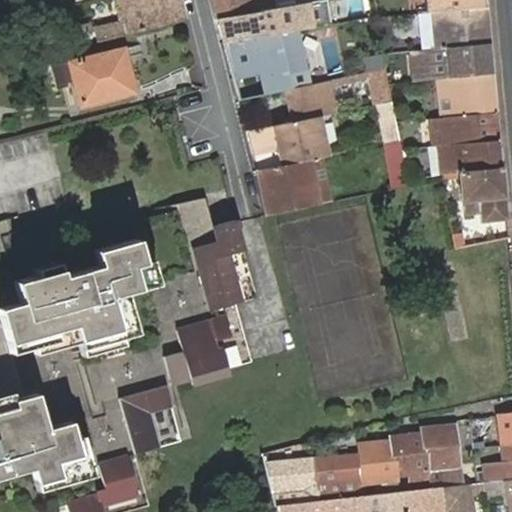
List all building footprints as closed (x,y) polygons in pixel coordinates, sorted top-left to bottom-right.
[(99,30),(101,41),(182,20),(177,0),(123,0),(129,24),(99,30)] [(208,0),(213,20),(251,12),(291,4),(289,0),(268,0),(260,2),(259,0),(208,0)] [(412,0),(413,11),(416,10),(486,4),(485,0),(412,0)] [(416,10),(419,48),(490,42),(486,4),(416,10)] [(213,20),(219,45),(258,38),(251,12),(213,20)] [(305,86),(291,31),(258,38),(219,45),(233,102),(252,98),(279,91),(284,91),(305,86)] [(419,48),(421,79),(434,78),(492,72),(490,42),(419,48)] [(124,70),(119,51),(111,53),(115,72),(124,70)] [(111,53),(66,65),(76,106),(129,92),(124,70),(115,72),(111,53)] [(434,78),(438,117),(496,111),(492,72),(434,78)] [(286,122),(316,115),(329,112),(322,81),(305,86),(284,91),(279,91),(286,122)] [(380,141),(394,137),(383,100),(371,103),(380,141)] [(429,146),(432,146),(441,144),(498,139),(496,111),(438,117),(425,118),(429,146)] [(240,133),(249,172),(275,166),(301,160),(314,158),(326,155),(316,115),(286,122),(266,127),(240,133)] [(432,146),(437,174),(456,172),(501,168),(498,139),(441,144),(432,146)] [(301,160),(309,192),(322,189),(314,158),(301,160)] [(249,172),(257,204),(309,192),(301,160),(275,166),(249,172)] [(501,168),(456,172),(460,203),(462,202),(464,217),(480,215),(481,222),(506,220),(501,168)] [(257,204),(260,217),(312,204),(309,192),(257,204)] [(202,308),(232,300),(221,253),(233,250),(225,219),(204,225),(208,240),(185,246),(202,308)] [(12,301),(24,345),(68,334),(72,346),(129,330),(118,288),(142,282),(130,236),(88,248),(92,263),(53,274),(51,268),(7,280),(12,301)] [(0,337),(3,350),(24,345),(12,301),(0,303),(0,337)] [(169,327),(175,349),(156,354),(163,380),(221,365),(216,345),(210,347),(208,339),(225,334),(219,313),(169,327)] [(110,397),(125,453),(151,446),(140,409),(163,402),(158,383),(110,397)] [(0,471),(25,465),(30,480),(77,466),(64,419),(38,425),(30,393),(5,399),(8,407),(0,408),(0,471)] [(511,444),(511,414),(496,415),(500,446),(511,444)] [(421,460),(424,460),(455,456),(451,423),(417,427),(417,431),(421,460)] [(419,490),(427,489),(425,471),(424,460),(421,460),(417,431),(384,435),(385,439),(388,466),(392,466),(394,476),(417,474),(419,490)] [(352,443),(353,453),(357,478),(349,479),(351,497),(359,497),(358,484),(381,482),(382,494),(396,493),(394,476),(392,466),(388,466),(385,439),(352,443)] [(511,479),(511,444),(500,446),(504,480),(511,479)] [(353,453),(308,458),(314,502),(320,501),(322,501),(320,483),(349,479),(357,478),(353,453)] [(62,504),(63,511),(95,511),(93,505),(131,494),(120,455),(93,463),(101,493),(62,504)] [(308,458),(260,464),(268,489),(293,486),(294,491),(304,491),(306,502),(314,502),(308,458)] [(460,467),(464,485),(477,484),(475,466),(460,467)] [(427,489),(439,487),(464,485),(460,467),(425,471),(427,489)] [(511,511),(511,479),(504,480),(486,482),(488,495),(508,493),(510,511),(511,511)] [(439,487),(442,511),(469,511),(464,485),(439,487)] [(400,492),(402,511),(442,511),(439,487),(427,489),(419,490),(400,492)] [(361,497),(363,511),(402,511),(400,492),(396,493),(382,494),(361,497)] [(320,501),(321,511),(363,511),(361,497),(359,497),(351,497),(322,501),(320,501)] [(273,506),(275,511),(321,511),(320,501),(314,502),(306,502),(273,506)]
